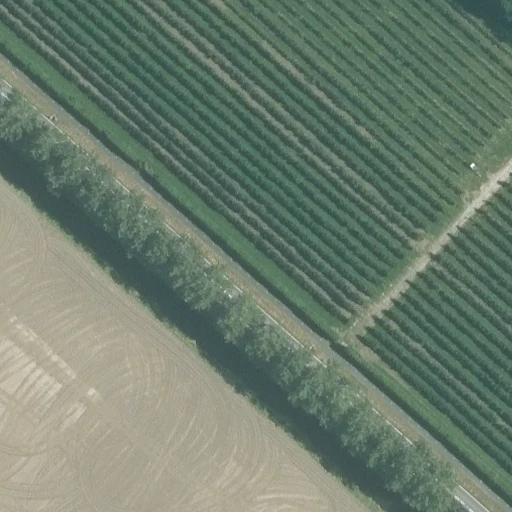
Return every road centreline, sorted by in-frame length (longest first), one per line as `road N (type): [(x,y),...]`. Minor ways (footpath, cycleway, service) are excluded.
road 1 (secondary): [(470,511),(0,94)]
road 2 (track): [(314,372),(511,162)]
